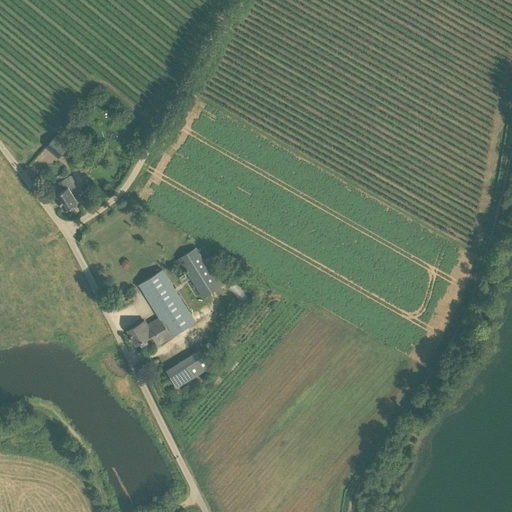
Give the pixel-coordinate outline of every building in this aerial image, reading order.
[(81,134),(75,127),(66,134),(72,141),(81,134)] [(57,134),(46,147),(59,159),(70,146),(57,134)] [(90,155),(96,164),(102,161),(96,152),(90,155)] [(78,185),(71,175),(59,182),(64,189),(56,194),(65,210),(78,202),(70,190),(78,185)] [(211,256),(204,260),(196,248),(179,258),(204,297),(227,282),(211,256)] [(163,269),(140,283),(161,317),(147,325),(145,320),(128,330),(137,344),(152,335),(158,344),(195,323),(163,269)] [(200,350),(167,370),(178,387),(211,366),(200,350)]
